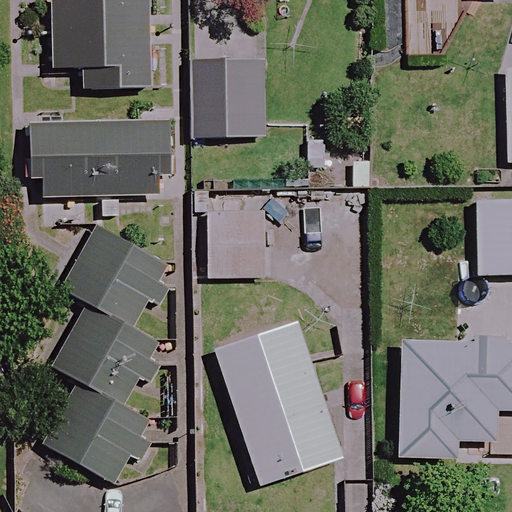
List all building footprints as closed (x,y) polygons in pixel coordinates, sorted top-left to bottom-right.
[(148,0),(83,0),(84,3),(56,2),(54,69),(82,70),(81,90),(145,92),(148,0)] [(265,66),(193,66),(192,140),(264,141),(265,66)] [(85,199),(158,198),(158,180),(166,180),(165,129),(33,130),(33,185),(44,185),(45,228),(85,227),(85,199)] [(511,277),(511,202),(477,202),(477,277),(511,277)] [(270,278),(267,216),(219,218),(222,281),(270,278)] [(87,310),(131,332),(163,269),(95,234),(63,296),(88,309),(87,310)] [(131,332),(87,310),(56,371),(81,384),(80,385),(124,408),(156,346),(130,333),(131,332)] [(342,462),(296,324),(215,351),(261,489),(342,462)] [(511,411),(511,348),(403,344),(398,457),(454,459),(454,443),(492,444),(494,411),(511,411)] [(124,408),(80,385),(44,456),(112,491),(147,422),(123,410),(124,408)]
